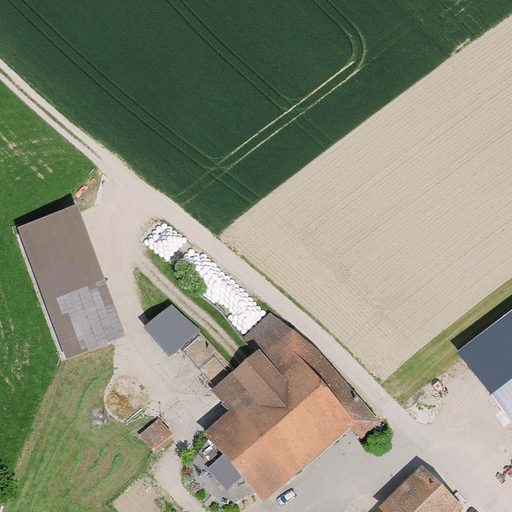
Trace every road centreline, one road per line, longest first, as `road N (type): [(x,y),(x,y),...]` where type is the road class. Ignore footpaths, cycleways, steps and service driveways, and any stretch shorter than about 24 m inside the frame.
road 1 (residential): [(495,511),(288,309),(97,157)]
road 2 (track): [(97,157),(0,60)]
